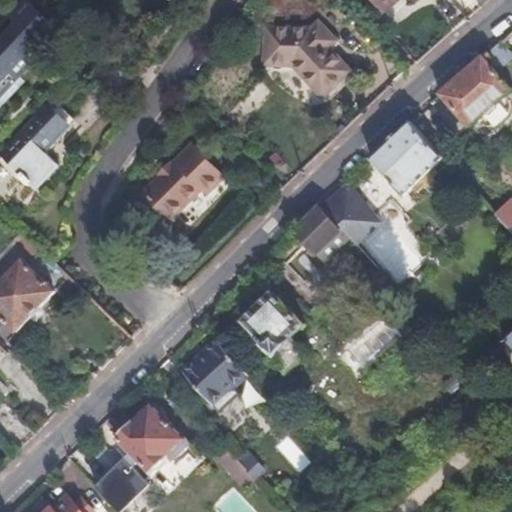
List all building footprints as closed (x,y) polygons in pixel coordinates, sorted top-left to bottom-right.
[(27,0),(0,29),(0,42),(34,7),(40,0),(27,0)] [(403,0),(374,0),(387,15),(403,0)] [(444,19),(446,0),(416,0),(414,15),(444,19)] [(24,76),(63,35),(34,7),(0,42),(0,93),(4,98),(24,76)] [(337,41),(319,23),(312,30),(266,27),(265,65),(295,66),(324,98),(352,72),(330,48),(337,41)] [(511,61),(511,50),(502,41),(443,94),(472,126),(511,90),(511,87),(499,73),(511,61)] [(230,69),(209,92),(226,108),(248,85),(230,69)] [(24,76),(4,98),(0,93),(0,102),(5,108),(30,82),(24,76)] [(71,123),(53,105),(1,156),(38,190),(62,165),(45,149),(71,123)] [(445,158),(413,123),(374,159),(407,195),(445,158)] [(225,178),(192,144),(145,193),(172,220),(202,189),(208,195),(225,178)] [(324,207),(344,230),(358,245),(376,229),(364,215),(371,209),(349,184),(324,207)] [(511,199),(497,214),(511,230),(511,199)] [(344,230),(324,207),(296,233),(319,256),(344,230)] [(383,223),(371,209),(364,215),(376,229),(383,223)] [(25,260),(0,285),(0,314),(19,333),(57,292),(25,260)] [(272,358),(288,375),(309,355),(293,338),(307,325),(276,293),(245,322),(275,354),(272,358)] [(511,330),(497,344),(511,361),(511,330)] [(250,376),(218,341),(184,372),(216,407),(250,376)] [(453,370),(461,363),(443,341),(435,349),(453,370)] [(511,361),(497,344),(489,350),(511,375),(511,361)] [(193,444),(153,404),(118,438),(153,475),(170,457),(175,463),(193,444)] [(38,433),(17,412),(0,429),(0,433),(19,452),(38,433)] [(267,471),(248,450),(238,460),(256,481),(267,471)] [(238,460),(230,451),(220,460),(247,490),(256,481),(238,460)] [(126,458),(97,490),(121,511),(130,511),(156,484),(126,458)] [(56,508),(51,511),(94,511),(85,502),(79,507),(69,498),(57,509),(56,508)]
